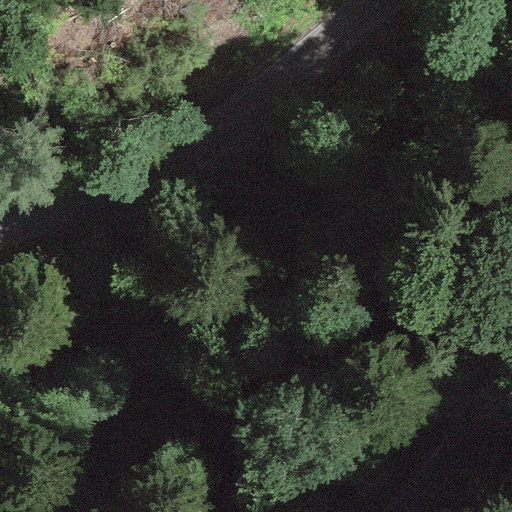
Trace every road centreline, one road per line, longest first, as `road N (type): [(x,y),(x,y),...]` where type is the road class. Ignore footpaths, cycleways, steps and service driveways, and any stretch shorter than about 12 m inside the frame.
road 1 (unclassified): [(463,0),(224,147),(79,220),(0,248)]
road 2 (unclassified): [(402,511),(511,425)]
